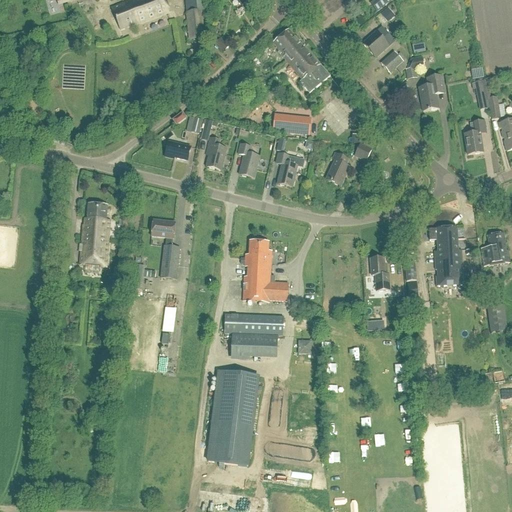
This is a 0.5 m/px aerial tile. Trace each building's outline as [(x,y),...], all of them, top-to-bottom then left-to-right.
[(137,26),(169,13),(163,0),(139,0),(140,3),(135,5),(133,1),(112,10),(120,31),(136,25),(137,26)] [(185,0),(189,42),(204,41),(199,0),(185,0)] [(237,0),(244,10),(260,0),(259,0),(237,0)] [(389,0),(380,0),(372,7),(376,12),(391,1),(389,0)] [(384,15),(391,24),(398,18),(391,9),(384,15)] [(376,59),(395,43),(382,29),(364,45),(363,45),(376,60),(376,59)] [(309,95),(329,78),(320,67),(304,48),(303,49),(289,32),(273,45),(281,55),(280,56),(301,82),(299,84),(309,95)] [(215,46),(224,55),(231,47),(221,39),(215,46)] [(403,64),(394,53),(381,65),(390,76),(403,64)] [(429,66),(436,63),(432,56),(426,59),(429,66)] [(408,67),(410,81),(417,80),(416,72),(424,70),(422,59),(410,61),(411,67),(408,67)] [(440,78),(427,80),(429,88),(419,90),(423,114),(439,111),(436,97),(445,96),(442,78),(440,78)] [(474,85),(478,100),(485,99),(481,83),(474,85)] [(488,102),(489,109),(490,110),(491,120),(500,119),(497,99),(488,100),(488,102)] [(268,108),(259,117),(265,123),(274,114),(268,108)] [(177,127),(186,120),(182,115),(173,122),(177,127)] [(194,120),(191,134),(199,136),(202,122),(194,120)] [(506,153),(511,151),(511,121),(499,125),(506,153)] [(212,123),(206,122),(203,134),(210,135),(212,123)] [(480,136),(487,135),(485,123),(470,125),(472,135),(465,136),(468,157),(483,154),(480,136)] [(221,172),(226,151),(218,149),(219,142),(210,140),(206,158),(209,159),(206,169),(221,172)] [(355,158),(366,164),(374,147),(365,142),(363,147),(361,146),(355,158)] [(187,163),(191,149),(169,144),(165,158),(174,161),(174,159),(187,163)] [(254,180),(259,158),(250,156),(251,149),(240,147),(238,157),(244,158),(239,177),(254,180)] [(341,188),(350,169),(346,167),(349,161),(335,155),(332,161),(335,162),(326,181),(341,188)] [(292,189),(297,168),(301,169),(303,168),(304,164),(303,162),(279,156),(276,166),(282,167),(277,186),(292,189)] [(87,227),(83,227),(80,267),(106,269),(110,222),(106,222),(108,207),(89,206),(87,227)] [(173,241),(174,241),(176,224),(153,222),(151,238),(166,240),(161,279),(177,281),(180,249),(172,248),(173,241)] [(437,288),(463,286),(461,252),(458,252),(457,230),(429,231),(430,242),(437,242),(438,253),(435,253),(435,272),(439,271),(439,279),(436,279),(437,288)] [(491,268),(510,265),(508,252),(506,253),(503,235),(488,237),(490,249),(488,249),(489,252),(488,252),(491,268)] [(268,252),(269,244),(250,243),(249,257),(245,256),(245,269),(248,269),(247,279),(244,279),(243,296),(237,295),(236,308),(242,308),(242,303),(269,305),(269,302),(287,304),(289,285),(270,284),(272,253),(268,252)] [(378,292),(388,292),(387,266),(384,266),(384,260),(371,261),(372,278),(377,277),(378,292)] [(145,266),(135,266),(134,289),(145,289),(145,266)] [(419,303),(414,267),(406,268),(409,289),(408,289),(410,304),(419,303)] [(122,284),(113,283),(112,298),(121,299),(122,284)] [(284,318),(225,316),(224,347),(229,347),(228,356),(254,357),(255,337),(283,337),(284,318)] [(312,343),(298,342),(298,355),(311,356),(312,343)] [(219,373),(208,463),(219,465),(219,468),(224,469),(224,465),(247,468),(258,378),(219,373)] [(330,436),(340,436),(340,427),(330,427),(330,436)] [(386,433),(376,434),(376,446),(387,445),(386,433)] [(363,453),(372,454),(373,444),(364,444),(363,453)] [(340,460),(340,450),(331,450),(330,460),(340,460)]
